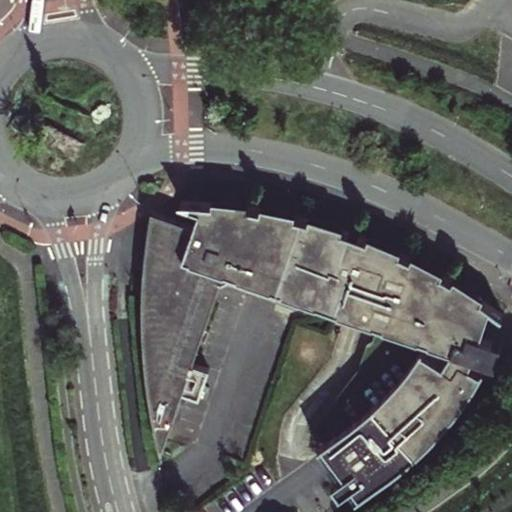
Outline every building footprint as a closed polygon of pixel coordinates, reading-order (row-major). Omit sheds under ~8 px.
[(208,396),(218,365),(201,360),(229,280),(232,281),(249,273),(250,271),(288,286),(313,220),(290,214),(246,207),(189,203),(212,212),(205,230),(176,220),(160,244),(153,244),(152,276),(155,334),(165,425),(170,449),(190,390),(208,396)] [(158,213),(153,244),(160,244),(176,220),(158,213)] [(313,220),(288,286),(338,305),(345,307),(358,270),(346,266),(358,233),(313,220)] [(358,270),(345,307),(451,347),(473,355),(490,361),(494,362),(503,337),(481,330),(492,301),(424,261),(398,248),(358,233),(346,266),(358,270)] [(349,481),(357,492),(369,484),(394,467),(417,448),(439,427),(458,404),(481,371),(469,362),(473,355),(451,347),(443,360),(420,346),(394,380),(373,401),(349,420),(320,438),(342,470),(349,481)] [(342,470),(329,480),(336,490),(349,481),(342,470)]
